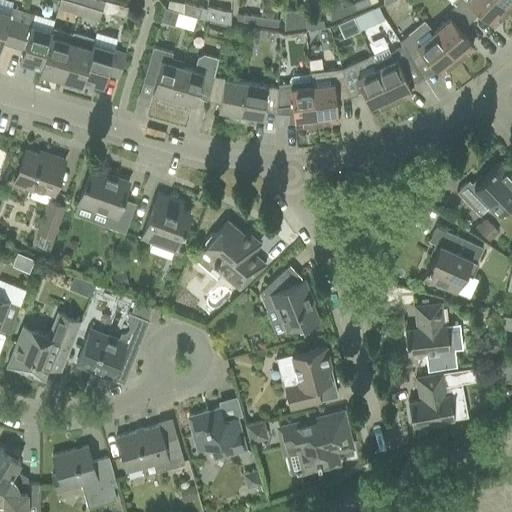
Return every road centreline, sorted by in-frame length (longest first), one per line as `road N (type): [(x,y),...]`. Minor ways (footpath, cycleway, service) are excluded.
road 1 (residential): [(0,101),(238,161),(286,165)]
road 2 (residential): [(350,322),(379,314),(381,279),(435,161),(425,133)]
road 3 (unclassified): [(325,511),(511,438)]
road 4 (residential): [(164,380),(153,391),(42,421),(0,407)]
road 5 (residential): [(350,322),(299,216),(286,165)]
road 6 (residential): [(286,165),(339,165),(425,133)]
